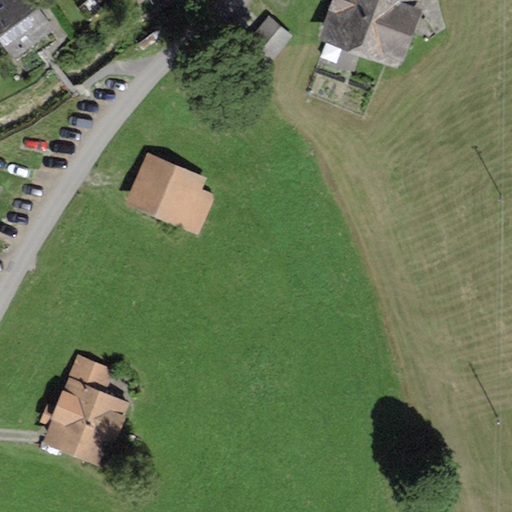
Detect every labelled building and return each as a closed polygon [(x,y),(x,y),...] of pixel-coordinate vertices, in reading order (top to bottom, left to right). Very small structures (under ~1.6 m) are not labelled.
[(46,28),(36,15),(38,14),(31,4),(30,5),(25,0),(0,0),(0,25),(1,24),(18,48),(46,28)] [(347,0),(345,9),(336,5),(327,29),(400,55),(415,13),(406,9),(409,0),(347,0)] [(269,18),(238,56),(259,73),(290,36),(269,18)] [(135,198),(197,226),(208,200),(190,192),(197,175),(180,167),(177,174),(151,162),(135,198)] [(103,457),(127,402),(70,378),(47,433),(103,457)]
